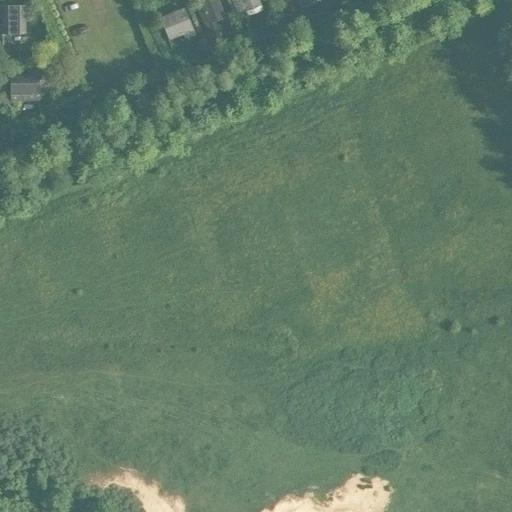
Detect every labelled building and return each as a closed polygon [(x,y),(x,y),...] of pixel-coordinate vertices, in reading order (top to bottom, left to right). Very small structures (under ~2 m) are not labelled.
[(215,0),(206,0),(193,4),(199,27),(201,26),(204,38),(215,33),(210,20),(221,17),(215,0)] [(255,0),(229,0),(234,13),(257,4),(255,0)] [(0,33),(21,33),(21,3),(0,3),(0,33)] [(182,37),(191,33),(179,7),(158,16),(166,38),(180,33),(182,37)] [(35,99),(34,67),(24,67),(24,74),(6,74),(6,100),(35,99)]
